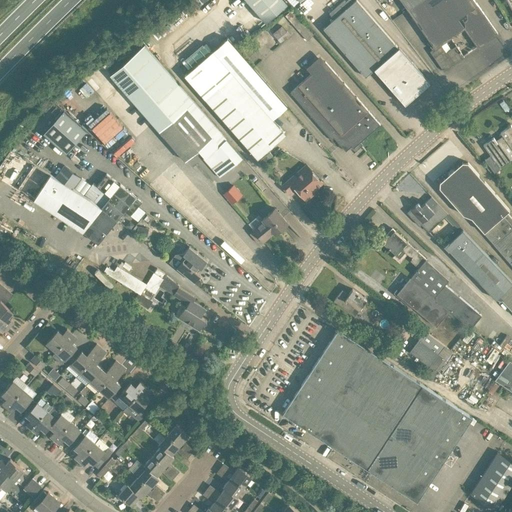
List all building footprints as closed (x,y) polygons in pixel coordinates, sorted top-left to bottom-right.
[(288,5),(284,0),(257,0),(251,6),(266,24),(288,5)] [(428,83),(362,7),(356,0),(353,3),(351,0),(347,0),(345,2),(344,0),(329,13),(334,19),(323,29),(365,77),(375,68),(405,102),(428,83)] [(401,0),(430,40),(427,42),(433,50),(441,45),(464,28),(478,48),(498,34),(474,0),(401,0)] [(307,41),(314,34),(293,9),(285,15),(307,41)] [(282,26),(272,33),(280,43),(289,35),(282,26)] [(287,106),(234,46),(227,38),(213,51),(206,43),(187,60),(194,67),(185,75),(257,159),(285,134),(272,119),(287,106)] [(110,75),(159,131),(194,101),(145,45),(110,75)] [(464,57),(456,46),(446,53),(441,45),(433,50),(430,52),(444,72),(464,57)] [(380,125),(325,62),(320,56),(306,68),(312,74),(290,92),(332,140),(334,138),(345,151),(351,146),(353,148),(380,125)] [(198,150),(204,158),(202,160),(218,178),(242,158),(226,139),(193,102),(186,108),(212,137),(198,150)] [(108,106),(90,123),(107,141),(125,125),(108,106)] [(212,137),(186,108),(159,131),(185,161),(198,150),(212,137)] [(65,154),(86,131),(63,111),(43,134),(65,154)] [(485,160),(494,173),(500,169),(495,161),(505,154),(510,162),(511,160),(511,127),(511,126),(500,133),(504,138),(497,143),(494,138),(483,145),(490,156),(485,160)] [(119,153),(136,138),(133,135),(116,150),(119,153)] [(508,211),(499,200),(500,200),(468,163),(462,162),(454,170),(452,170),(448,173),(448,175),(440,182),(439,188),(463,215),(471,218),(474,222),(475,221),(484,232),(483,233),(511,265),(511,218),(506,212),(508,211)] [(54,177),(73,188),(82,178),(63,163),(54,177)] [(322,183),(305,164),(281,185),(290,196),(297,190),(306,200),(313,194),(311,192),(322,183)] [(107,173),(97,185),(92,182),(82,194),(88,197),(101,208),(117,220),(127,207),(134,213),(142,202),(135,197),(136,197),(107,173)] [(82,231),(100,209),(101,208),(88,197),(82,194),(73,188),(54,177),(51,175),(34,199),(82,231)] [(232,187),(223,195),(231,204),(240,196),(232,187)] [(407,213),(419,226),(434,212),(440,206),(431,197),(421,206),(418,203),(407,213)] [(440,206),(434,212),(442,220),(444,217),(448,214),(443,210),(440,206)] [(98,244),(117,220),(101,208),(100,209),(82,231),(98,244)] [(287,223),(274,208),(261,219),(262,221),(252,229),(254,230),(261,239),(263,241),(274,232),(275,233),(287,223)] [(129,221),(126,225),(130,229),(134,224),(129,221)] [(136,234),(147,236),(149,228),(138,226),(136,234)] [(261,239),(254,230),(250,234),(257,243),(261,239)] [(419,267),(425,260),(417,253),(418,252),(407,242),(394,230),(390,236),(388,234),(381,241),(400,258),(405,252),(412,259),(411,261),(419,267)] [(511,283),(511,281),(482,250),(462,230),(449,242),(449,241),(444,246),(448,251),(449,251),(470,272),(496,299),(498,297),(511,283)] [(207,260),(189,246),(183,254),(188,258),(184,262),(183,261),(176,268),(194,283),(201,275),(196,271),(199,267),(201,268),(207,260)] [(410,278),(450,310),(471,328),(482,315),(445,284),(449,280),(425,260),(419,267),(410,278)] [(104,271),(139,293),(134,300),(148,309),(152,301),(151,300),(159,286),(163,279),(154,273),(147,284),(117,266),(114,271),(107,266),(104,271)] [(193,297),(178,288),(179,286),(166,276),(165,276),(159,285),(173,295),(188,303),(186,307),(185,306),(178,318),(183,321),(200,331),(207,320),(201,316),(205,309),(193,301),(195,298),(193,297)] [(436,327),(450,310),(410,278),(399,292),(397,290),(394,294),(411,309),(413,307),(436,327)] [(511,311),(511,283),(498,297),(511,311)] [(367,300),(352,289),(346,297),(340,293),(333,301),(350,314),(356,307),(360,310),(367,300)] [(0,317),(10,326),(14,321),(11,319),(10,319),(8,317),(13,312),(4,304),(13,295),(8,291),(0,300),(0,317)] [(5,331),(10,326),(0,317),(0,326),(1,326),(3,328),(2,329),(5,331)] [(56,351),(72,333),(67,329),(64,332),(65,333),(63,335),(57,330),(46,343),(56,351)] [(472,418),(346,335),(338,330),(283,414),(417,502),(472,418)] [(395,343),(402,334),(397,331),(391,339),(395,343)] [(425,331),(419,339),(409,352),(435,371),(445,358),(440,354),(445,346),(425,331)] [(380,344),(386,337),(379,332),(373,339),(380,344)] [(71,363),(80,353),(75,349),(77,347),(71,342),(73,340),(74,340),(77,337),(72,333),(56,351),(52,356),(62,364),(67,359),(71,363)] [(80,373),(101,348),(96,344),(88,353),(89,354),(87,356),(81,351),(80,353),(71,363),(70,364),(80,373)] [(89,381),(101,368),(95,363),(97,361),(98,361),(106,352),(101,348),(80,373),(89,381)] [(35,355),(31,360),(41,369),(46,364),(35,355)] [(511,390),(511,362),(509,360),(496,380),(511,390)] [(99,390),(120,365),(115,361),(108,370),(106,373),(101,368),(89,381),(99,390)] [(39,371),(29,362),(24,368),(35,377),(39,371)] [(110,396),(119,387),(120,385),(115,380),(117,378),(125,369),(120,365),(99,390),(108,398),(110,396)] [(48,374),(55,380),(61,374),(53,368),(48,374)] [(7,407),(23,388),(27,385),(17,376),(2,394),(7,398),(5,401),(5,400),(2,403),(7,407)] [(57,382),(65,389),(70,383),(62,376),(57,382)] [(128,405),(145,386),(140,382),(137,385),(138,385),(136,388),(130,383),(123,391),(119,387),(110,396),(115,400),(119,396),(124,401),(128,405)] [(65,389),(73,396),(78,390),(71,383),(65,389)] [(60,390),(53,384),(49,389),(56,395),(60,390)] [(145,386),(128,405),(123,411),(128,415),(129,414),(133,409),(138,413),(134,418),(139,422),(147,412),(143,408),(150,400),(144,395),(146,393),(147,393),(149,390),(145,386)] [(33,397),(23,388),(7,407),(12,412),(14,409),(14,408),(16,406),(21,411),(23,409),(27,413),(36,403),(32,399),(33,397)] [(73,400),(66,395),(62,401),(68,406),(73,400)] [(78,400),(85,406),(89,401),(82,395),(78,400)] [(31,429),(51,406),(41,397),(37,403),(36,403),(27,413),(26,415),(31,420),(29,422),(29,421),(26,424),(31,429)] [(99,408),(92,401),(86,407),(93,414),(99,408)] [(61,414),(60,414),(51,406),(31,429),(36,433),(39,430),(38,429),(40,427),(45,432),(50,427),(61,414)] [(154,410),(147,417),(150,420),(157,413),(154,410)] [(55,440),(71,421),(62,413),(60,414),(61,414),(50,427),(55,431),(53,433),(50,436),(55,440)] [(139,427),(142,429),(148,422),(145,420),(139,427)] [(71,442),(80,431),(81,430),(71,421),(55,440),(60,444),(64,439),(69,443),(71,442)] [(167,434),(180,445),(188,436),(176,425),(167,434)] [(136,437),(142,429),(139,427),(132,434),(136,437)] [(79,461),(99,438),(90,430),(88,432),(86,429),(82,433),(80,431),(71,442),(75,446),(74,447),(80,452),(78,454),(77,454),(74,457),(79,461)] [(171,455),(180,445),(167,434),(159,444),(171,455)] [(99,438),(79,461),(84,465),(87,462),(86,462),(88,460),(94,464),(100,457),(104,461),(113,451),(108,447),(109,446),(99,438)] [(122,446),(125,449),(131,442),(128,439),(122,446)] [(174,457),(171,455),(159,444),(160,446),(152,455),(165,466),(174,457)] [(119,456),(125,449),(122,446),(115,453),(119,456)] [(511,461),(497,452),(470,493),(495,510),(511,484),(511,461)] [(157,476),(165,466),(152,455),(144,464),(157,476)] [(104,466),(108,469),(109,468),(108,467),(114,460),(111,457),(104,466)] [(0,467),(1,469),(15,481),(15,480),(20,484),(24,479),(23,475),(25,472),(10,459),(5,465),(3,463),(4,462),(1,459),(0,460),(0,467)] [(159,478),(157,476),(144,464),(143,465),(141,463),(133,473),(137,476),(138,476),(150,488),(159,478)] [(101,478),(108,469),(104,466),(97,474),(101,478)] [(231,477),(244,487),(252,476),(239,466),(231,477)] [(15,481),(1,469),(0,470),(0,484),(3,487),(7,490),(15,481)] [(142,497),(150,488),(138,476),(137,476),(130,485),(129,486),(140,495),(142,497)] [(236,497),(237,497),(244,487),(231,477),(223,487),(225,488),(236,497)] [(28,492),(37,483),(32,478),(24,488),(28,492)] [(37,483),(28,492),(33,496),(42,487),(37,483)] [(129,486),(130,485),(128,484),(119,494),(131,505),(140,495),(129,486)] [(238,498),(237,497),(236,497),(225,488),(217,498),(231,508),(238,498)] [(260,498),(265,490),(262,488),(256,495),(260,498)] [(48,492),(42,500),(36,506),(43,511),(42,511),(57,511),(54,509),(60,502),(48,492)] [(271,495),(268,492),(262,500),(266,502),(271,495)] [(214,511),(227,511),(231,508),(217,498),(210,508),(214,511)] [(249,506),(252,508),(258,501),(254,498),(249,506)] [(255,510),(257,511),(258,511),(264,505),(260,502),(255,510)]
